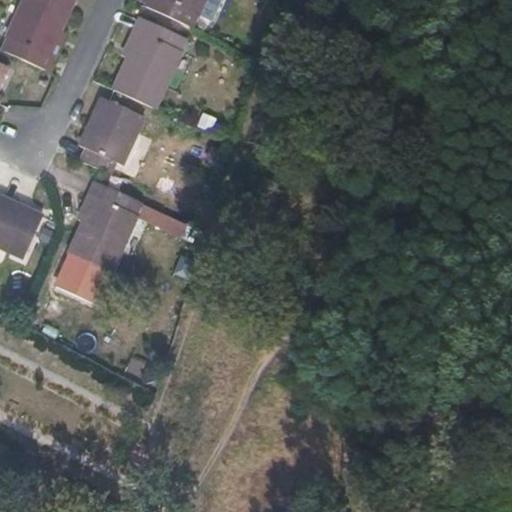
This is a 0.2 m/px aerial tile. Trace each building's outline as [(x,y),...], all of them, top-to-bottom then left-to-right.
[(28,0),(5,51),(52,72),(57,59),(51,57),(75,0),(74,0),(28,0)] [(149,0),(147,7),(192,28),(204,0),(149,0)] [(209,0),(201,20),(211,25),(222,0),(209,0)] [(187,40),(140,20),(136,31),(141,33),(115,90),(156,108),(187,40)] [(0,89),(9,69),(0,64),(0,89)] [(91,150),(86,162),(114,175),(119,163),(124,165),(145,119),(105,101),(84,147),(91,150)] [(145,205),(98,182),(91,196),(99,199),(73,254),(113,273),(145,205)] [(0,245),(27,258),(45,219),(0,197),(0,245)]
